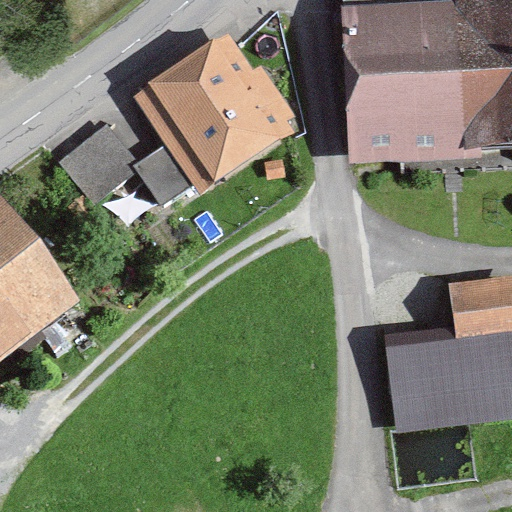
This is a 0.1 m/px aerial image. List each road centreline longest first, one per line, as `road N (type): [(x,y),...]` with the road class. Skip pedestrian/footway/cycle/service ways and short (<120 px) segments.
road 1 (residential): [(325,511),(349,364),(308,102),(281,0)]
road 2 (track): [(0,459),(159,301),(324,206)]
road 3 (secondary): [(0,140),(189,0)]
